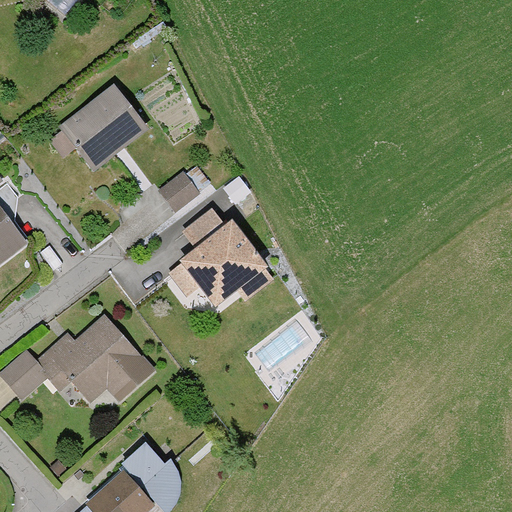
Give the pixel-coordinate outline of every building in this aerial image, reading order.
[(146,133),(113,88),(56,129),(60,134),(48,142),(60,159),(72,151),(89,174),(146,133)] [(197,197),(179,176),(155,196),(173,217),(197,197)] [(235,180),(220,192),(233,209),(248,197),(235,180)] [(223,229),(212,214),(187,233),(193,242),(185,248),(190,255),(165,274),(185,301),(199,291),(213,309),(264,271),(229,225),(223,229)] [(0,264),(24,246),(0,215),(0,264)] [(117,406),(152,373),(101,318),(72,345),(65,337),(34,366),(22,353),(0,374),(0,384),(18,404),(43,381),(57,396),(67,386),(88,408),(105,393),(117,406)] [(162,469),(142,446),(118,467),(138,490),(162,469)] [(87,511),(146,511),(150,510),(119,475),(82,507),(87,511)]
